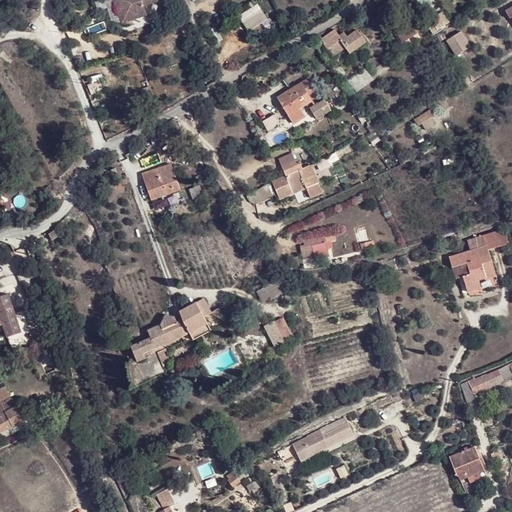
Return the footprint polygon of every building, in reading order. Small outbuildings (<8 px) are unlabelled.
[(116,0),(124,24),(149,15),(146,7),(161,2),(160,0),(116,0)] [(245,31),(266,23),(260,5),(238,13),(245,31)] [(425,23),(420,15),(410,20),(416,29),(425,23)] [(416,29),(410,20),(397,29),(406,42),(419,34),(416,29)] [(321,40),(328,49),(342,40),(341,37),(336,29),(321,40)] [(348,37),(342,40),(349,51),(350,51),(353,57),(370,47),(360,30),(348,37)] [(455,57),(470,48),(461,31),(445,40),(455,57)] [(342,40),(328,49),(333,58),(349,51),(342,40)] [(308,79),(279,98),(291,115),(299,127),(321,112),(314,101),(310,94),(316,91),(308,79)] [(275,162),(285,180),(297,175),(299,174),(303,173),(299,164),(295,167),(290,155),(275,162)] [(172,164),(144,173),(153,200),(181,190),(172,164)] [(285,180),(269,187),(274,198),(298,190),(301,198),(313,192),(303,173),(299,174),(297,175),(285,180)] [(201,185),(191,188),(194,198),(205,195),(201,185)] [(55,231),(48,235),(51,241),(58,237),(55,231)] [(334,235),(301,237),(302,259),(328,258),(327,248),(335,248),(334,235)] [(484,246),(483,244),(483,243),(451,255),(454,264),(468,259),(472,268),(463,272),(470,290),(484,284),(481,276),(499,269),(489,244),(484,246)] [(280,279),(265,287),(271,299),(286,292),(280,279)] [(23,334),(10,295),(0,298),(0,327),(5,326),(9,339),(23,334)] [(202,304),(208,318),(215,315),(209,301),(202,304)] [(133,347),(138,357),(145,354),(192,333),(211,325),(208,318),(202,304),(184,311),(188,319),(182,322),(180,317),(171,317),(163,326),(150,331),(153,338),(133,347)] [(265,327),(270,336),(289,325),(286,317),(265,327)] [(211,325),(192,333),(196,340),(214,332),(211,325)] [(289,325),(270,336),(276,348),(296,338),(289,325)] [(138,357),(140,362),(148,359),(145,354),(138,357)] [(511,363),(499,370),(503,381),(511,376),(511,363)] [(487,374),(480,376),(481,382),(489,380),(487,374)] [(476,391),(473,379),(462,383),(467,403),(478,399),(476,391)] [(13,397),(0,403),(0,412),(17,404),(13,397)] [(0,432),(27,419),(23,412),(21,406),(19,404),(18,404),(17,404),(0,412),(0,432)] [(27,404),(21,406),(23,412),(30,409),(27,404)] [(348,423),(295,447),(301,459),(354,436),(348,423)] [(459,474),(461,474),(468,470),(474,481),(484,476),(479,465),(484,463),(476,446),(452,457),(459,474)] [(312,476),(317,487),(331,481),(325,470),(312,476)] [(468,470),(461,474),(466,484),(474,481),(468,470)] [(242,479),(240,478),(233,487),(237,490),(243,481),(242,479)] [(253,482),(247,485),(251,490),(256,488),(253,482)] [(167,489),(155,495),(162,508),(174,502),(167,489)]
